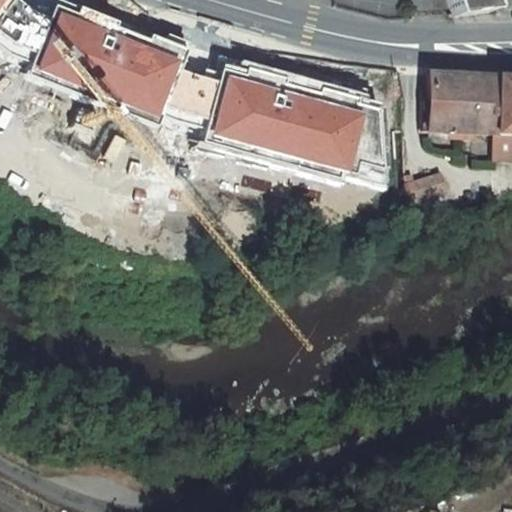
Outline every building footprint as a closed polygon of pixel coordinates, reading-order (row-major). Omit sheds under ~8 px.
[(491,13),(487,0),(444,0),(451,20),(491,13)] [(120,36),(114,56),(149,68),(213,88),(215,83),(227,86),(284,100),(282,106),(304,111),(305,105),(333,113),(342,74),(129,10),(120,36)] [(95,56),(95,204),(124,204),(125,83),(135,83),(149,68),(114,56),(120,36),(99,29),(95,43),(101,47),(99,56),(95,56)] [(101,47),(95,43),(89,56),(87,56),(87,204),(95,204),(95,56),(99,56),(101,47)] [(333,113),(325,139),(342,143),(350,117),(384,126),(394,75),(366,73),(364,80),(342,74),(333,113)] [(489,163),(490,163),(511,162),(511,81),(426,76),(425,92),(419,92),(418,134),(424,134),(490,137),(489,163)] [(284,100),(227,86),(223,102),(239,105),(235,122),(218,118),(212,141),(227,145),(236,157),(268,157),(282,106),(284,100)] [(223,102),(210,99),(206,115),(218,118),(235,122),(239,105),(223,102)] [(182,117),(161,111),(156,125),(178,131),(182,117)] [(442,195),(443,194),(438,177),(403,187),(406,205),(442,195)] [(449,220),(442,195),(406,205),(415,230),(449,220)]
